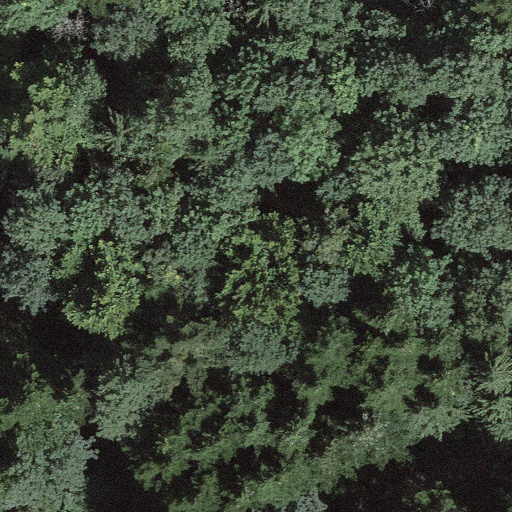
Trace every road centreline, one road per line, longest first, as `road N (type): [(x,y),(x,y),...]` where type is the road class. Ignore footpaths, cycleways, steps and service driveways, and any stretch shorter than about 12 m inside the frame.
road 1 (track): [(362,0),(321,18),(94,42),(0,41)]
road 2 (track): [(379,511),(511,429)]
